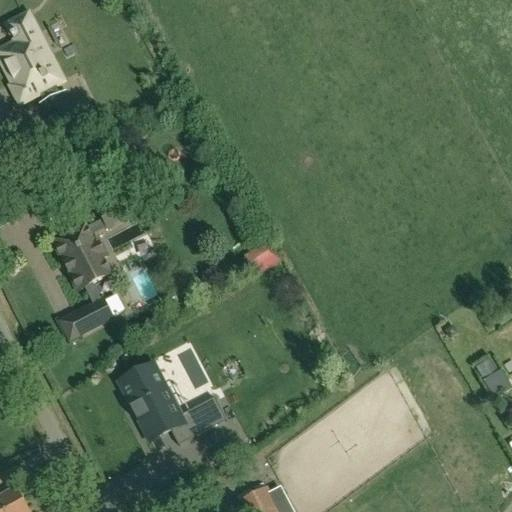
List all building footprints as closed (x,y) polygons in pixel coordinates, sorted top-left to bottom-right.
[(103,13),(89,19),(95,30),(108,24),(103,13)] [(61,83),(27,18),(9,27),(14,36),(12,37),(14,41),(16,40),(18,45),(0,54),(0,57),(23,102),(61,83)] [(85,134),(77,119),(57,129),(65,145),(85,134)] [(0,227),(49,202),(36,178),(20,187),(24,193),(13,199),(13,198),(0,204),(0,227)] [(85,228),(53,245),(78,292),(85,289),(94,307),(62,323),(72,341),(112,320),(103,302),(101,303),(92,285),(110,276),(102,260),(106,258),(97,241),(93,243),(90,237),(107,228),(108,230),(136,215),(127,197),(99,212),(104,221),(86,230),(85,228)] [(120,301),(109,305),(115,323),(127,319),(120,301)] [(458,337),(453,328),(445,333),(450,341),(458,337)] [(498,372),(491,360),(476,368),(484,381),(498,372)] [(179,448),(194,440),(183,418),(207,406),(218,427),(227,423),(215,400),(173,422),(160,396),(167,392),(155,369),(121,386),(132,409),(130,410),(131,411),(132,411),(138,422),(137,423),(138,424),(140,423),(147,438),(168,427),(179,448)] [(498,472),(473,429),(443,446),(468,489),(498,472)] [(242,455),(237,444),(212,457),(217,468),(242,455)] [(0,511),(26,511),(14,489),(0,497),(0,511)] [(275,511),(264,490),(241,503),(245,511),(275,511)]
